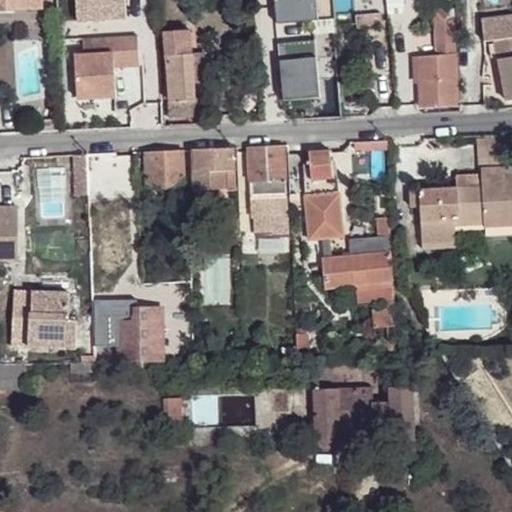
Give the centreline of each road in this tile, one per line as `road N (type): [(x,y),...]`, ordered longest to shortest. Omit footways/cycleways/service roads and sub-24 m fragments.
road 1 (residential): [(0,145),(511,124)]
road 2 (unknown): [(271,134),(263,0)]
road 3 (unknown): [(478,126),(472,1)]
